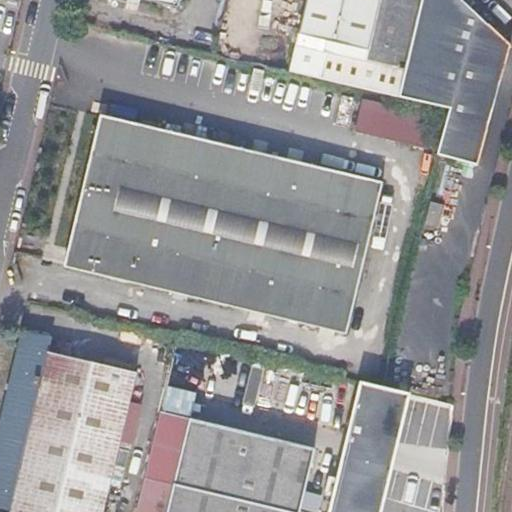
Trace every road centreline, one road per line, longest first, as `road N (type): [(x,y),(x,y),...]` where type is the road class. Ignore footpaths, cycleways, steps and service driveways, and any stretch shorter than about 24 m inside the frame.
road 1 (residential): [(511,204),(467,511)]
road 2 (unclassified): [(0,190),(45,0)]
